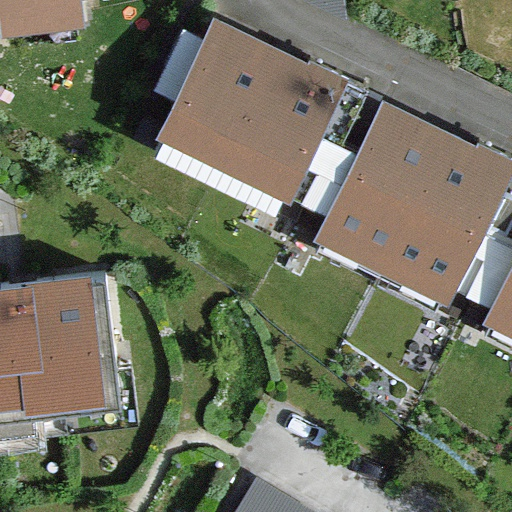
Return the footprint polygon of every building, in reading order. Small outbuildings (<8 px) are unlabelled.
[(12,0),(15,17),(83,8),(82,0),(12,0)] [(326,0),(344,8),(343,0),(326,0)] [(350,131),(375,78),(318,51),(314,58),(281,43),(224,16),(171,124),(291,183),(292,180),(309,147),(323,119),(350,131)] [(511,221),(511,144),(487,132),(482,140),(454,126),(394,97),(332,224),(451,283),(456,274),(474,237),(487,210),(511,221)] [(291,183),(171,124),(162,143),(282,201),(291,183)] [(309,147),(292,180),(311,189),(327,156),(309,147)] [(295,187),(286,206),(304,214),(313,196),(295,187)] [(320,199),(311,217),(329,226),(337,208),(320,199)] [(451,283),(332,224),(322,243),(443,301),(451,283)] [(474,237),(456,274),(475,283),(493,246),(474,237)] [(0,279),(0,414),(2,427),(44,422),(42,405),(129,395),(124,359),(114,266),(30,276),(0,279)] [(511,312),(511,283),(501,307),(511,312)] [(476,292),(458,284),(450,302),(468,310),(476,292)] [(500,304),(482,295),(473,313),(491,322),(500,304)] [(511,312),(501,307),(492,325),(511,334),(511,312)] [(143,411),(136,358),(124,359),(129,395),(42,405),(44,422),(44,423),(143,411)] [(303,511),(256,483),(238,511),(303,511)]
